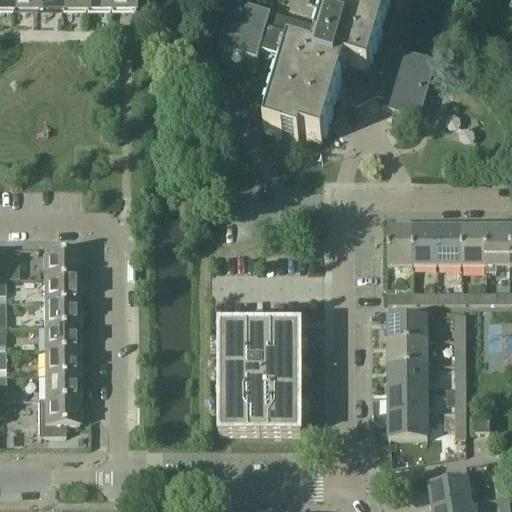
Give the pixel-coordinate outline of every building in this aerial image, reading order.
[(0,0),(0,9),(13,10),(12,0),(0,0)] [(38,10),(37,0),(12,0),(13,10),(38,10)] [(62,10),(61,0),(37,0),(38,10),(62,10)] [(61,0),(62,10),(86,10),(86,0),(61,0)] [(86,0),(86,10),(110,10),(110,0),(86,0)] [(110,0),(110,10),(135,10),(135,14),(136,14),(135,0),(110,0)] [(264,134),(286,141),(299,145),(301,139),(322,146),(340,86),(347,88),(344,97),(354,100),(356,91),(386,99),(382,111),(420,122),(437,64),(399,53),(399,55),(377,49),(391,0),(330,0),(317,46),(313,45),(318,29),(233,3),(219,49),(258,61),(260,52),(286,60),(264,134)] [(496,60),(511,65),(511,55),(499,52),(496,60)] [(511,269),(510,230),(486,231),(486,269),(486,276),(496,277),(496,269),(511,269)] [(413,270),(413,231),(388,231),(388,270),(413,270)] [(437,270),(437,231),(413,231),(413,270),(437,270)] [(462,269),(462,231),(437,231),(437,270),(462,269)] [(486,269),(486,231),(462,231),(462,269),(486,269)] [(0,282),(6,283),(9,283),(9,257),(0,257),(0,282)] [(44,282),(74,282),(74,268),(78,268),(78,257),(44,257),(44,282)] [(74,282),(44,282),(44,307),(74,307),(74,282)] [(511,307),(511,297),(486,298),(486,307),(511,307)] [(388,298),(388,307),(413,307),(413,298),(388,298)] [(437,307),(437,298),(413,298),(413,307),(437,307)] [(462,307),(462,298),(437,298),(437,307),(462,307)] [(486,307),(486,298),(462,298),(462,307),(486,307)] [(74,307),(44,307),(44,332),(74,332),(74,307)] [(389,344),(427,344),(427,319),(389,319),(389,344)] [(466,344),(466,319),(456,319),(456,344),(466,344)] [(301,329),(219,329),(220,440),(301,440),(301,329)] [(45,356),(74,355),(74,332),(44,332),(45,356)] [(389,369),(427,369),(427,344),(389,344),(389,369)] [(456,368),(466,368),(466,344),(456,344),(456,368)] [(45,380),(74,380),(74,355),(45,356),(45,380)] [(457,393),(466,393),(466,368),(456,368),(457,393)] [(389,393),(428,393),(427,369),(389,369),(389,393)] [(39,404),(74,404),(74,380),(45,380),(45,404),(39,404)] [(389,418),(428,418),(428,393),(389,393),(389,418)] [(457,417),(466,417),(466,393),(457,393),(457,417)] [(65,429),(79,429),(79,428),(74,428),(74,404),(39,404),(39,441),(65,441),(65,429)] [(457,442),(466,442),(466,417),(457,417),(457,442)] [(428,418),(389,418),(389,443),(428,443),(428,418)] [(476,437),(491,437),(491,424),(476,424),(476,437)] [(499,502),(509,500),(505,475),(495,477),(499,502)] [(433,511),(471,506),(468,481),(429,487),(433,511)] [(510,511),(509,500),(499,502),(500,511),(510,511)]
